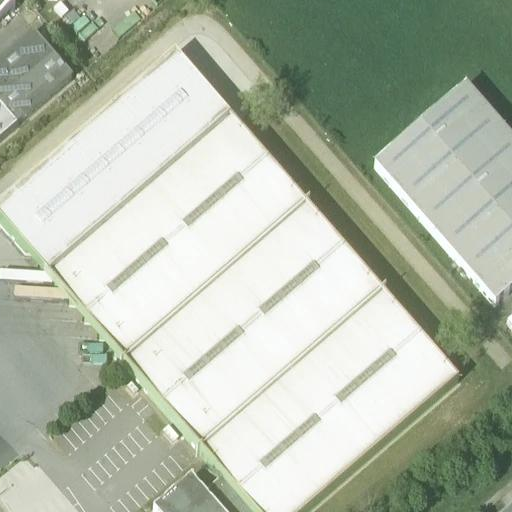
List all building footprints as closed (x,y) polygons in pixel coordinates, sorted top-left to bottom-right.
[(0,0),(0,25),(15,12),(3,0),(0,0)] [(72,83),(32,37),(0,65),(0,110),(17,130),(72,83)] [(55,274),(229,123),(174,60),(0,211),(0,226),(47,281),(55,274)] [(511,295),(511,147),(464,92),(373,171),(494,310),(511,295)] [(0,110),(0,144),(17,130),(0,110)] [(312,511),(457,386),(229,123),(55,274),(54,291),(70,292),(69,308),(85,309),(84,325),(100,326),(99,342),(115,344),(114,360),(221,483),(246,511),(312,511)] [(190,483),(156,511),(246,511),(221,483),(203,498),(190,483)]
